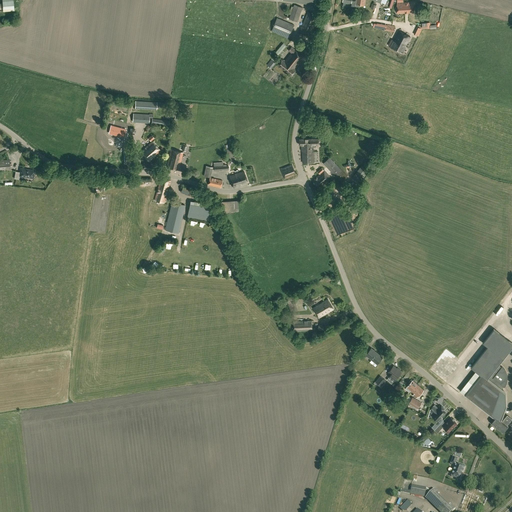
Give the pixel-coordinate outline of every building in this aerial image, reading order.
[(13,0),(6,0),(2,0),(3,11),(14,10),(13,0)] [(397,13),(415,12),(415,2),(403,2),(397,3),(397,13)] [(297,21),(302,7),(294,4),(289,18),(297,21)] [(310,37),(318,16),(308,12),(302,26),(299,33),(310,37)] [(289,37),(294,25),(277,18),(272,30),(289,37)] [(405,46),(410,36),(399,30),(394,40),(392,39),(388,45),(403,53),(406,46),(405,46)] [(295,68),(304,57),(292,46),(289,50),(291,52),(285,61),(282,58),(278,63),(292,75),(296,69),(295,68)] [(157,109),(157,101),(135,100),(135,108),(157,109)] [(153,118),(153,113),(149,113),(149,114),(133,113),(133,122),(149,123),(149,117),(153,118)] [(169,126),(170,118),(168,118),(167,120),(152,118),(152,123),(169,126)] [(115,126),(114,133),(124,136),(126,129),(115,126)] [(316,146),(319,146),(319,138),(300,139),(300,145),(302,144),(302,148),(303,148),(303,163),(314,162),(313,146),(316,146)] [(148,161),(161,150),(153,141),(140,152),(143,155),(145,153),(147,156),(145,157),(148,161)] [(179,169),(183,152),(171,149),(167,167),(179,169)] [(341,182),(347,176),(330,157),(324,163),(341,182)] [(0,170),(11,169),(10,159),(0,160),(0,170)] [(155,171),(156,164),(142,162),(141,169),(155,171)] [(214,170),(229,169),(228,165),(223,165),(223,162),(214,163),(214,170)] [(292,164),(280,168),(285,179),(297,174),(292,164)] [(211,177),(213,167),(206,165),(204,176),(211,177)] [(35,170),(21,167),(20,171),(16,171),(14,178),(19,179),(20,176),(33,178),(35,170)] [(320,189),(332,178),(324,170),(322,167),(317,171),(320,173),(312,180),(320,189)] [(354,180),(361,172),(356,168),(350,177),(354,180)] [(233,187),(248,183),(244,171),(230,176),(233,187)] [(221,187),(222,180),(210,177),(208,185),(221,187)] [(160,178),(154,200),(163,202),(163,201),(164,201),(170,180),(160,178)] [(183,186),(180,192),(188,195),(190,189),(183,186)] [(191,189),(189,194),(196,197),(197,196),(200,197),(201,193),(191,189)] [(190,200),(187,216),(210,221),(213,205),(194,200),(194,201),(190,200)] [(222,209),(238,208),(238,200),(221,201),(222,209)] [(172,203),(168,202),(167,207),(171,208),(165,229),(178,233),(185,205),(172,202),(172,203)] [(163,223),(163,221),(162,220),(162,219),(161,218),(160,217),(159,216),(157,216),(156,216),(154,216),(153,217),(152,217),(151,219),(150,220),(150,221),(150,222),(150,224),(151,225),(151,226),(152,227),(153,228),(155,228),(156,229),(158,229),(159,228),(160,227),(161,227),(162,225),(162,224),(163,223)] [(319,317),(334,309),(328,299),(313,308),(319,317)] [(294,331),(312,330),(312,320),(293,321),(294,331)] [(480,374),(465,394),(495,418),(497,416),(501,420),(506,405),(501,403),(505,392),(502,389),(506,385),(506,383),(507,381),(507,379),(508,377),(507,375),(507,372),(506,371),(505,369),(503,367),(502,366),(499,364),(511,347),(511,342),(494,329),(483,342),(488,346),(483,352),(482,351),(472,364),(473,365),(471,367),(480,374)] [(377,364),(383,357),(371,348),(369,351),(366,348),(361,353),(366,357),(367,355),(377,364)] [(401,371),(397,367),(397,368),(393,365),(388,371),(396,378),(401,371)] [(380,375),(376,381),(381,385),(385,380),(380,375)] [(407,386),(412,391),(417,384),(416,382),(417,381),(414,379),(413,380),(412,380),(411,379),(409,382),(410,383),(407,386)] [(417,384),(412,391),(414,393),(413,395),(416,398),(418,396),(424,389),(417,384)] [(406,400),(409,402),(409,403),(408,404),(416,409),(417,408),(418,408),(421,402),(412,397),(411,398),(409,396),(406,400)] [(441,406),(440,407),(439,408),(438,407),(437,406),(434,404),(430,408),(428,416),(430,418),(432,415),(438,421),(446,412),(443,410),(443,409),(443,408),(443,407),(442,406),(441,406)] [(495,418),(491,423),(503,432),(508,425),(507,425),(511,418),(511,417),(508,414),(502,421),(501,420),(497,416),(495,418)] [(446,423),(443,426),(446,428),(445,430),(448,433),(457,423),(455,421),(456,421),(453,418),(453,419),(451,417),(449,420),(448,420),(446,423)] [(453,457),(451,464),(456,466),(451,477),(460,480),(465,467),(456,463),(458,459),(453,457)] [(425,498),(439,511),(451,511),(455,509),(450,505),(449,506),(438,495),(439,494),(434,489),(431,492),(425,498)] [(467,493),(464,492),(457,511),(458,511),(469,511),(475,496),(467,493)] [(408,499),(400,507),(405,511),(413,503),(408,499)]
